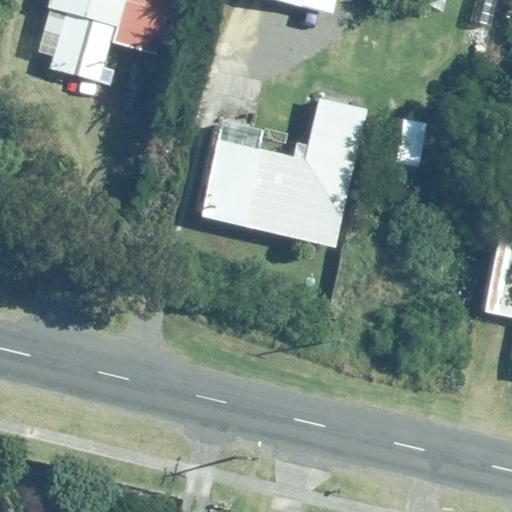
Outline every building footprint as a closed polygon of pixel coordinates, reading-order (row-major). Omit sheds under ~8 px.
[(43,55),(39,66),(83,78),(95,38),(150,54),(162,12),(151,9),(153,0),(32,0),(31,8),(37,9),(25,50),(43,55)] [(262,0),(321,16),(325,0),(262,0)] [(256,132),(209,120),(186,219),(325,252),(361,104),(311,92),(295,157),(253,147),(256,132)] [(511,173),(500,172),(490,226),(511,229),(511,173)] [(450,226),(389,215),(380,269),(440,280),(450,226)]
